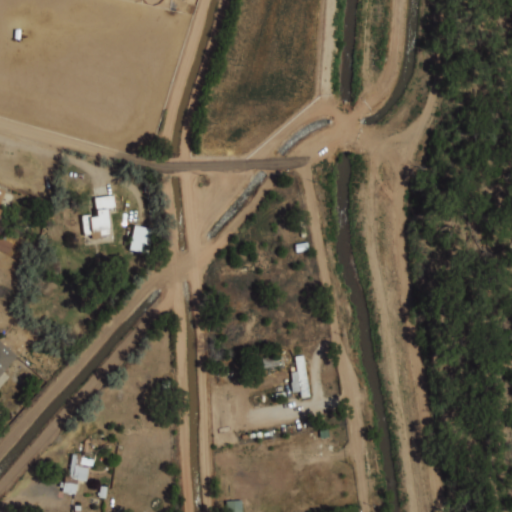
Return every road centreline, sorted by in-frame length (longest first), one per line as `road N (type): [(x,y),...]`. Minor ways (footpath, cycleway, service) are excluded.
road 1 (residential): [(372,511),(310,173),(276,164),(152,164),(0,123)]
road 2 (residential): [(152,164),(202,0)]
